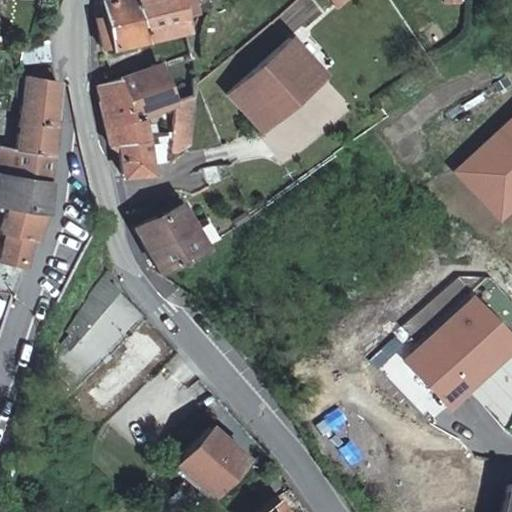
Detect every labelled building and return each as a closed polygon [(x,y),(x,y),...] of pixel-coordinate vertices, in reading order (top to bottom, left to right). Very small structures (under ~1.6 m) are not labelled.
[(132,0),(110,0),(100,3),(102,7),(103,21),(96,24),(101,49),(108,47),(110,51),(146,40),(132,0)] [(132,0),(146,40),(186,27),(181,12),(190,9),(187,0),(132,0)] [(49,38),(22,44),(20,63),(52,55),(49,38)] [(292,40),(230,96),(261,130),(323,74),(292,40)] [(155,65),(127,77),(137,122),(173,108),(155,65)] [(17,150),(49,154),(56,81),(45,79),(46,72),(32,71),(31,79),(25,78),(17,150)] [(127,77),(108,85),(97,89),(110,146),(119,153),(123,176),(147,173),(146,164),(166,162),(167,156),(174,155),(188,149),(194,99),(173,108),(170,134),(143,136),(142,121),(137,122),(127,77)] [(17,150),(1,150),(0,161),(0,175),(46,181),(49,154),(17,150)] [(217,162),(199,169),(204,184),(223,177),(217,162)] [(0,202),(11,204),(43,208),(46,181),(0,175),(0,202)] [(133,227),(158,274),(203,248),(177,203),(133,227)] [(6,232),(4,237),(20,240),(21,235),(29,237),(33,238),(43,208),(11,204),(2,231),(6,232)] [(20,241),(4,238),(2,248),(23,251),(26,251),(28,241),(20,240),(20,241)] [(0,293),(13,294),(24,264),(21,264),(23,251),(2,248),(0,247),(0,293)] [(88,303),(70,333),(79,342),(105,312),(99,307),(106,300),(97,292),(88,303)] [(243,459),(205,426),(172,463),(210,496),(243,459)] [(157,448),(133,474),(142,482),(165,455),(157,448)] [(511,511),(511,487),(505,486),(499,511),(511,511)] [(282,511),(274,498),(255,511),(282,511)]
